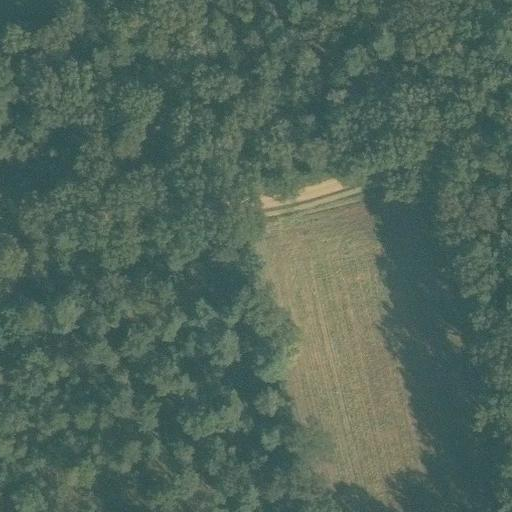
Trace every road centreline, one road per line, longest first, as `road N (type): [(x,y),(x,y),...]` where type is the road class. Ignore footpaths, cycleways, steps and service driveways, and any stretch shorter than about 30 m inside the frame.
road 1 (track): [(0,298),(34,247),(80,220),(312,192)]
road 2 (track): [(155,0),(312,192)]
road 3 (track): [(312,192),(511,135)]
